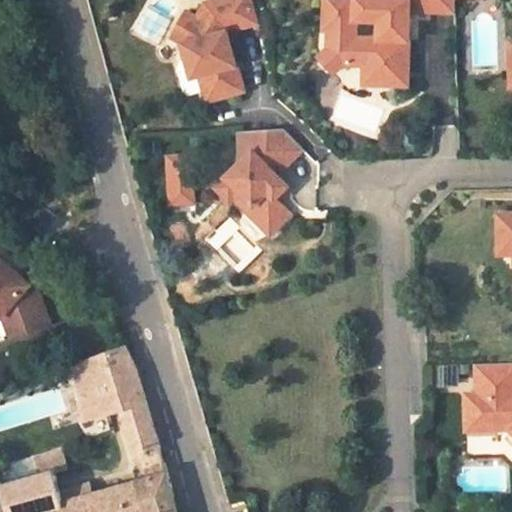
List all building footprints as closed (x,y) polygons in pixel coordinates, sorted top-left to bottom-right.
[(258,22),(251,0),(214,0),(204,20),(188,11),(174,36),(184,40),(189,57),(197,55),(202,74),(209,71),(216,97),(245,89),(238,62),(234,63),(230,51),(234,50),(229,30),(258,22)] [(410,70),(412,9),(457,10),(456,0),(327,0),(326,28),(331,28),(331,47),(346,62),(367,63),(367,69),(410,70)] [(346,62),(331,47),(321,56),(336,71),(346,62)] [(197,55),(189,57),(194,76),(202,74),(197,55)] [(410,83),(410,70),(367,69),(366,82),(410,83)] [(209,71),(202,74),(209,99),(216,97),(209,71)] [(243,162),(229,176),(256,204),(250,210),(273,234),(293,213),(278,197),(290,185),(279,173),(304,148),(284,128),(241,130),(243,162)] [(193,150),(164,152),(167,206),(196,204),(193,150)] [(256,204),(229,176),(218,187),(232,201),(236,197),(250,210),(256,204)] [(511,212),(499,213),(501,253),(511,252),(511,212)] [(51,324),(39,291),(31,284),(28,287),(19,279),(21,276),(0,257),(0,303),(11,313),(21,336),(51,324)] [(19,279),(28,287),(31,284),(21,276),(19,279)] [(0,303),(0,319),(10,335),(15,338),(21,336),(11,313),(0,303)] [(71,365),(85,410),(105,404),(108,413),(124,407),(137,450),(161,442),(144,379),(140,371),(127,345),(71,365)] [(511,361),(478,363),(478,392),(468,393),(468,423),(496,422),(496,428),(511,427),(511,361)] [(87,418),(108,413),(105,404),(85,410),(87,418)] [(4,487),(11,511),(38,511),(65,504),(66,511),(180,511),(169,470),(167,462),(145,469),(148,478),(95,494),(92,482),(62,490),(56,471),(69,467),(64,449),(40,457),(45,474),(4,487)]
